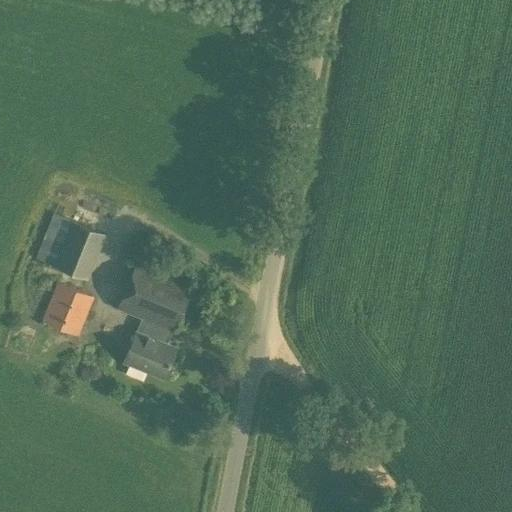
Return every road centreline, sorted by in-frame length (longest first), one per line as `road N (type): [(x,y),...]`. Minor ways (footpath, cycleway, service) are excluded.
road 1 (unclassified): [(222,511),(323,0)]
road 2 (track): [(406,511),(260,335)]
